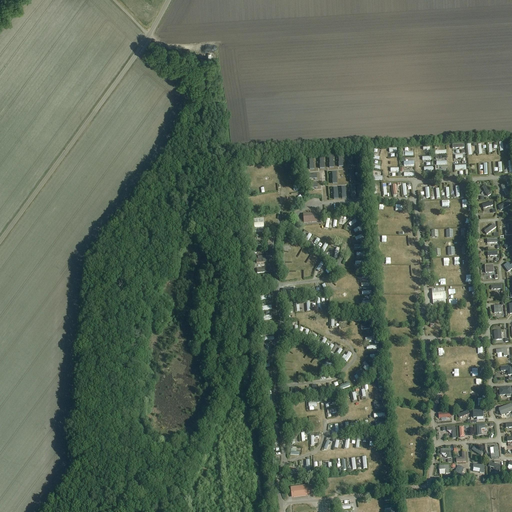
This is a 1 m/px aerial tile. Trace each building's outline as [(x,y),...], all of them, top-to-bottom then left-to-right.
[(501,186),(506,195),(509,194),(504,184),(501,186)] [(486,185),(482,188),(488,197),(492,195),(486,185)] [(498,207),(501,211),(511,204),(509,200),(498,207)] [(320,213),(303,214),(304,223),(321,221),(320,213)] [(252,224),(250,224),(251,229),(253,229),(253,233),(264,232),(263,219),(252,220),(252,224)] [(347,227),(350,230),(356,224),(353,221),(347,227)] [(494,225),(484,232),(486,235),(496,228),(494,225)] [(310,258),(307,264),(312,267),(315,261),(310,258)] [(503,266),(508,272),(511,269),(511,264),(510,266),(508,263),(503,266)] [(493,265),(485,266),(485,274),(493,273),(493,265)] [(444,289),(432,290),(432,294),(433,294),(434,300),(433,301),(433,304),(446,303),(445,299),(446,299),(446,293),(445,293),(444,289)] [(336,362),(342,353),(337,351),(332,360),(336,362)] [(511,367),(501,368),(501,372),(507,371),(508,376),(511,375),(511,367)] [(511,387),(499,388),(499,396),(511,395),(511,387)] [(511,406),(511,404),(498,409),(501,416),(511,412),(511,406)] [(485,425),(476,426),(477,436),(481,436),(481,429),(486,429),(485,425)] [(455,427),(447,428),(447,432),(452,431),(453,439),(457,439),(455,427)] [(469,427),(459,427),(460,438),(465,438),(464,431),(469,431),(469,427)] [(474,447),(472,450),(481,456),(484,453),(474,447)] [(498,447),(494,447),(495,455),(491,455),(491,460),(499,459),(498,447)] [(451,449),(441,450),(441,454),(447,454),(447,459),(451,459),(451,449)] [(462,459),(456,459),(456,463),(466,462),(466,453),(462,453),(462,459)] [(489,463),(488,467),(495,469),(494,473),(499,474),(501,466),(489,463)] [(484,466),(474,465),(473,468),(480,469),(479,473),(483,473),(484,466)] [(450,466),(439,467),(439,471),(446,470),(446,475),(450,474),(450,466)] [(458,466),(455,473),(461,475),(464,468),(458,466)] [(291,488),(292,498),(312,495),(311,485),(291,488)]
